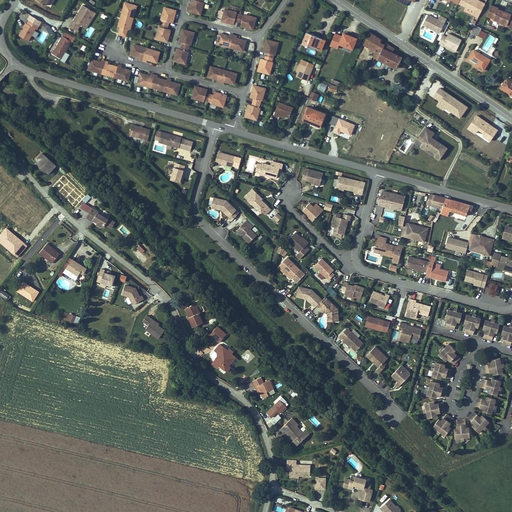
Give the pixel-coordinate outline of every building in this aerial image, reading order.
[(193,0),(193,2),(189,1),(186,13),(197,17),(201,4),(200,4),(200,0),(193,0)] [(478,17),(485,2),(480,0),(460,0),(458,3),(466,7),(464,11),(478,17)] [(128,28),(134,4),(123,1),(116,25),(118,26),(116,32),(124,35),(125,28),(128,28)] [(511,12),(510,11),(508,16),(494,10),(495,8),(488,5),(484,15),(491,18),(491,20),(505,25),(504,28),(511,31),(511,12)] [(92,15),(79,6),(69,22),(71,23),(67,29),(71,32),(75,26),(78,27),(84,17),(89,20),(92,15)] [(153,37),(165,41),(168,28),(165,27),(167,21),(170,22),(174,9),(162,6),(159,18),(160,19),(158,25),(157,25),(153,37)] [(234,13),(222,9),(219,21),(231,24),(232,21),(239,23),(238,26),(250,30),(253,18),(241,15),(241,16),(234,14),(234,13)] [(423,25),(440,33),(447,18),(440,15),(439,19),(429,14),(423,25)] [(89,20),(84,17),(78,27),(82,30),(89,20)] [(14,37),(23,43),(31,30),(32,31),(34,27),(25,21),(23,26),(21,25),(14,37)] [(481,27),(475,24),(471,32),(478,35),(481,29),(481,27)] [(84,36),(90,38),(95,29),(89,26),(84,36)] [(188,44),(192,32),(180,28),(176,40),(180,41),(178,48),(174,47),(171,59),(182,63),(186,51),(185,50),(187,44),(188,44)] [(487,33),(481,29),(478,35),(485,38),(487,33)] [(37,40),(42,43),(48,33),(43,30),(37,40)] [(317,52),(323,41),(304,33),(299,43),(317,52)] [(447,36),(443,34),(438,44),(443,46),(444,44),(457,50),(462,39),(449,33),(447,36)] [(240,52),(243,41),(233,38),(234,36),(227,34),(226,36),(217,34),(214,44),(240,52)] [(390,55),(391,51),(366,34),(361,46),(371,50),(368,58),(394,68),(398,58),(390,55)] [(349,51),(354,41),(340,35),(336,45),(349,51)] [(55,60),(63,46),(62,45),(64,42),(56,37),(50,47),(51,48),(47,55),(55,60)] [(272,56),(275,43),(264,40),(260,52),(263,53),(261,60),(258,59),(254,71),(266,75),(270,62),(268,62),(271,55),(272,56)] [(154,61),(157,51),(131,43),(128,53),(137,56),(137,58),(144,60),(144,58),(154,61)] [(444,44),(443,46),(456,52),(457,50),(444,44)] [(484,70),(491,58),(474,48),(468,57),(477,62),(475,65),(484,70)] [(85,67),(124,79),(127,69),(118,66),(119,64),(115,63),(114,65),(105,62),(105,60),(98,58),(98,60),(88,57),(85,67)] [(305,83),(310,70),(296,65),(295,69),(297,69),(295,74),(293,78),(305,83)] [(230,85),(233,74),(207,66),(204,77),(214,80),(213,82),(220,84),(221,82),(230,85)] [(134,82),(173,93),(176,83),(167,80),(168,78),(164,77),(163,79),(154,76),(154,74),(147,72),(147,74),(137,71),(134,82)] [(511,80),(507,77),(500,87),(511,95),(511,80)] [(320,81),(317,88),(324,91),(327,84),(320,81)] [(258,101),(262,89),(250,85),(246,98),(250,99),(248,105),(244,104),(241,117),(252,120),(256,108),(255,108),(257,101),(258,101)] [(207,103),(219,107),(223,95),(210,92),(209,95),(203,93),(204,90),(191,86),(188,98),(200,101),(201,100),(207,102),(207,103)] [(446,107),(453,96),(440,87),(434,96),(440,100),(437,105),(444,110),(445,107),(446,107)] [(312,91),(309,98),(316,101),(319,94),(312,91)] [(469,106),(453,96),(446,107),(461,118),(469,106)] [(285,119),(289,109),(274,104),(269,118),(273,119),(274,117),(275,115),(281,117),(285,119)] [(316,130),(323,117),(306,109),(300,122),(316,130)] [(140,141),(144,142),(147,131),(128,125),(126,135),(140,139),(140,141)] [(432,136),(435,132),(426,126),(420,135),(424,138),(425,141),(423,142),(420,146),(424,149),(429,148),(436,153),(435,156),(439,159),(448,147),(437,139),(433,140),(432,136)] [(168,147),(175,149),(187,152),(190,143),(178,140),(178,139),(158,133),(155,143),(164,146),(165,144),(168,145),(168,147)] [(53,178),(63,167),(45,151),(39,157),(43,160),(41,162),(48,168),(46,171),(53,178)] [(217,166),(229,169),(232,159),(216,154),(212,166),(216,167),(217,166)] [(256,176),(274,180),(276,170),(279,171),(280,166),(268,163),(267,167),(259,165),(258,166),(256,174),(256,176)] [(175,183),(180,166),(171,164),(166,181),(175,183)] [(304,177),(300,176),(299,183),(302,184),(303,182),(308,184),(317,186),(320,175),(306,171),(304,177)] [(356,196),(359,184),(337,179),(335,189),(342,191),(352,194),(352,195),(356,196)] [(262,216),(268,210),(260,202),(259,203),(258,201),(260,199),(250,190),(242,197),(258,214),(260,213),(262,216)] [(86,202),(91,196),(87,193),(82,199),(86,202)] [(379,193),(376,207),(387,209),(388,206),(400,209),(402,198),(379,193)] [(94,205),(97,197),(90,194),(87,203),(94,205)] [(444,202),(430,198),(427,208),(438,210),(438,212),(439,212),(438,214),(449,217),(450,213),(467,217),(468,213),(472,214),(473,209),(444,202)] [(210,209),(212,201),(209,200),(206,210),(217,212),(218,212),(216,210),(210,209)] [(223,221),(226,224),(232,218),(229,215),(232,213),(222,203),(212,201),(210,209),(216,210),(218,212),(217,212),(224,220),(223,221)] [(324,209),(331,211),(333,204),(326,202),(324,209)] [(306,206),(299,213),(305,219),(305,220),(309,224),(319,213),(312,206),(309,210),(306,206)] [(94,212),(88,221),(94,226),(95,225),(99,227),(98,228),(102,231),(106,230),(107,228),(113,232),(117,227),(110,223),(109,224),(100,217),(100,216),(94,212)] [(277,212),(271,220),(277,224),(283,216),(277,212)] [(234,216),(227,228),(232,231),(240,220),(234,216)] [(348,223),(349,218),(342,216),(340,220),(333,218),(330,229),(332,229),(331,233),(340,236),(342,228),(344,228),(346,222),(348,223)] [(449,223),(441,219),(436,229),(445,233),(449,223)] [(242,223),(233,232),(239,238),(238,239),(244,246),(252,238),(246,232),(248,229),(242,223)] [(467,231),(449,223),(445,233),(463,241),(467,231)] [(421,246),(424,236),(401,229),(398,240),(421,246)] [(296,254),(297,254),(302,248),(305,245),(302,242),(301,243),(297,240),(292,235),(285,243),(296,254)] [(375,239),(372,249),(375,250),(374,255),(378,256),(380,257),(391,260),(390,263),(396,265),(400,251),(383,246),(384,241),(375,239)] [(472,240),(469,253),(488,258),(492,245),(472,240)] [(42,254),(51,261),(52,260),(55,262),(62,253),(59,251),(58,252),(54,249),(55,247),(50,243),(42,254)] [(306,252),(302,248),(297,254),(296,254),(293,258),(297,261),(306,252)] [(146,256),(141,252),(138,256),(143,260),(146,256)] [(404,270),(424,275),(426,269),(427,265),(406,259),(404,270)] [(511,276),(511,272),(511,262),(498,259),(495,270),(502,272),(502,271),(508,272),(507,275),(511,276)] [(78,281),(81,277),(82,275),(84,272),(88,274),(90,269),(74,260),(68,270),(66,273),(78,281)] [(302,277),(284,260),(277,268),(282,273),(283,272),(287,276),(286,277),(289,280),(290,279),(291,280),(291,281),(295,285),(302,277)] [(318,261),(311,268),(326,283),(331,277),(328,275),(330,273),(318,261)] [(424,275),(423,279),(443,284),(446,274),(426,269),(424,275)] [(115,287),(119,277),(113,275),(111,275),(108,274),(108,272),(104,270),(101,280),(105,281),(104,283),(115,287)] [(125,282),(127,276),(121,273),(119,279),(125,282)] [(484,285),(486,279),(465,273),(462,284),(472,286),(478,288),(478,290),(482,291),(484,285)] [(342,294),(341,296),(350,300),(351,297),(358,300),(361,291),(354,288),(353,290),(351,289),(345,287),(346,286),(341,284),(338,292),(342,294)] [(146,301),(144,297),(143,298),(141,294),(140,294),(139,293),(140,292),(139,289),(128,286),(125,295),(132,298),(136,306),(146,301)] [(333,296),(337,292),(330,286),(326,290),(333,296)] [(3,290),(0,294),(9,301),(12,297),(3,290)] [(297,299),(299,290),(296,290),(294,300),(303,302),(304,301),(303,300),(297,299)] [(297,299),(303,300),(304,301),(303,302),(311,311),(313,309),(319,303),(309,293),(299,290),(297,299)] [(368,293),(365,303),(381,307),(385,295),(380,294),(380,296),(368,293)] [(324,318),(323,318),(324,325),(334,324),(334,313),(322,301),(319,303),(313,309),(318,315),(319,314),(321,312),(324,316),(324,318)] [(407,302),(404,314),(408,315),(409,317),(408,320),(414,322),(416,316),(426,320),(429,310),(418,307),(418,309),(413,307),(414,306),(414,304),(407,302)] [(193,324),(191,325),(194,335),(204,331),(200,321),(202,321),(198,312),(190,315),(193,324)] [(449,313),(446,312),(443,321),(446,322),(444,330),(452,333),(454,324),(457,325),(460,316),(456,315),(453,314),(449,313)] [(156,321),(151,317),(147,322),(152,327),(150,330),(163,341),(168,334),(161,329),(154,323),(156,321)] [(464,318),(462,326),(465,327),(462,336),(471,338),(473,330),(476,330),(479,322),(475,321),(472,320),(468,319),(464,318)] [(385,336),(388,326),(365,320),(362,330),(385,336)] [(487,324),(483,323),(481,332),(484,333),(481,341),(490,343),(492,335),(495,336),(498,327),(494,326),(490,325),(487,324)] [(417,344),(420,333),(407,329),(406,331),(404,331),(405,328),(398,326),(397,333),(400,334),(397,344),(405,346),(406,343),(408,343),(409,341),(417,344)] [(506,329),(502,328),(499,337),(502,338),(500,346),(508,349),(511,340),(511,331),(509,330),(506,329)] [(352,355),(360,347),(348,335),(347,336),(343,333),(337,339),(341,342),(339,344),(342,347),(343,346),(347,350),(352,355)] [(226,341),(218,334),(211,343),(221,351),(224,347),(222,346),(226,341)] [(445,363),(452,369),(458,363),(451,357),(454,355),(447,348),(445,351),(442,354),(440,357),(437,359),(443,365),(445,363)] [(372,351),(363,360),(371,367),(371,366),(373,367),(372,368),(376,372),(373,374),(376,377),(382,371),(381,370),(383,368),(381,366),(384,363),(378,358),(378,357),(372,351)] [(233,376),(231,374),(238,367),(233,363),(235,361),(231,357),(229,359),(222,352),(219,355),(225,361),(223,363),(222,363),(218,367),(224,373),(222,375),(229,381),(233,376)] [(489,367),(480,369),(482,378),(490,376),(491,379),(500,377),(499,374),(498,370),(498,366),(497,363),(488,364),(489,367)] [(398,390),(409,378),(409,376),(401,368),(391,378),(397,384),(395,387),(398,390)] [(439,382),(447,384),(450,376),(441,373),(442,370),(434,368),(433,372),(432,375),(431,379),(430,382),(438,385),(439,382)] [(488,387),(480,385),(477,393),(486,395),(485,398),(494,401),(495,397),(496,394),(497,390),(498,386),(489,384),(488,387)] [(253,389),(259,402),(260,401),(263,408),(269,405),(268,401),(274,398),(271,389),(264,392),(262,386),(253,389)] [(434,400),(442,403),(445,394),(436,392),(437,389),(429,386),(428,390),(426,394),(425,397),(424,401),(433,403),(434,400)] [(274,424),(282,417),(279,414),(287,406),(280,399),(260,417),(267,425),(270,421),(274,424)] [(483,405),(475,403),(472,411),(481,414),(480,417),(489,419),(490,416),(491,412),(492,408),(493,405),(484,402),(483,405)] [(434,417),(442,416),(441,407),(432,409),(432,406),(423,407),(424,411),(424,415),(425,418),(426,422),(434,421),(434,417)] [(477,422),(471,416),(465,423),(472,428),(470,431),(477,437),(479,434),(482,431),(484,428),(486,425),(480,419),(477,422)] [(290,419),(278,431),(281,435),(284,433),(291,439),(292,438),(300,445),(308,437),(304,432),(302,434),(296,427),(297,426),(290,419)] [(446,431),(451,424),(444,419),(439,426),(436,424),(431,431),(434,433),(437,436),(440,438),(444,440),(449,433),(446,431)] [(463,433),(462,424),(454,425),(454,433),(451,434),(452,443),(455,442),(459,442),(463,442),(466,442),(466,433),(463,433)] [(320,440),(329,437),(327,431),(323,432),(323,434),(318,436),(320,440)] [(292,460),(283,458),(282,463),(285,463),(284,469),(284,472),(293,473),(304,475),(305,464),(292,462),(292,460)] [(340,476),(338,484),(347,487),(348,485),(348,483),(363,487),(359,497),(365,498),(368,486),(365,485),(366,482),(360,480),(361,477),(356,475),(357,473),(356,472),(353,471),(352,472),(351,474),(346,473),(345,477),(340,476)] [(319,479),(310,478),(308,488),(317,490),(319,479)] [(363,487),(348,483),(348,485),(356,488),(355,495),(359,497),(363,487)] [(376,504),(383,511),(394,511),(398,509),(382,493),(373,503),(375,505),(376,504)]
